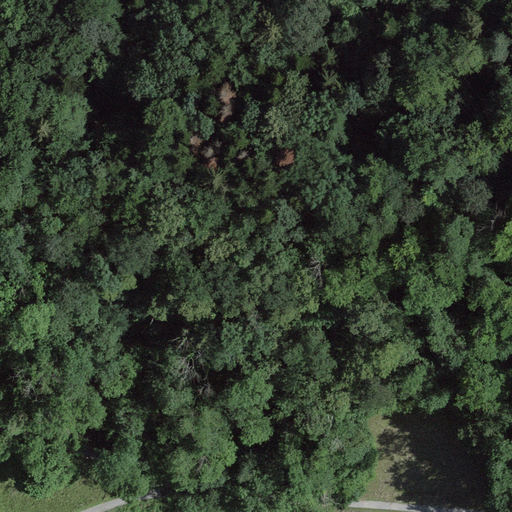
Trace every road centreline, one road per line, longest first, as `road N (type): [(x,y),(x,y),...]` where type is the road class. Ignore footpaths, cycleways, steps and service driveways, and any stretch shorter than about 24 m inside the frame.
road 1 (track): [(193,494),(473,511)]
road 2 (track): [(0,423),(164,475),(193,494)]
